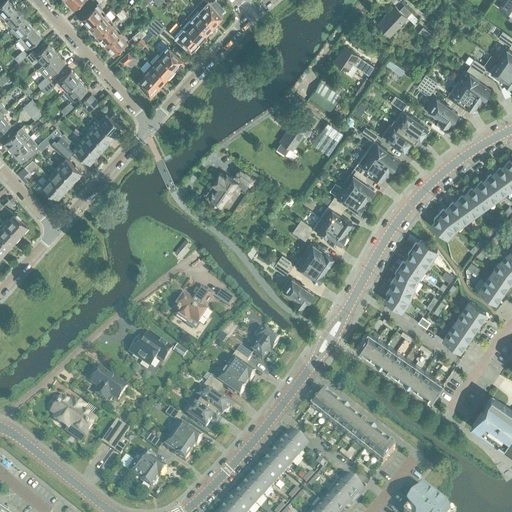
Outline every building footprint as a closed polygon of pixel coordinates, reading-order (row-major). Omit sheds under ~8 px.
[(0,18),(2,21),(17,7),(10,0),(5,0),(0,4),(0,18)] [(66,0),(73,8),(82,0),(66,0)] [(197,9),(215,25),(218,21),(219,22),(222,18),(221,17),(222,16),(221,15),(222,14),(221,13),(224,10),(215,0),(212,3),(211,2),(210,3),(209,2),(204,8),(200,5),(197,9)] [(511,0),(505,0),(500,8),(509,14),(508,15),(511,17),(511,14),(511,15),(511,14),(511,0)] [(90,27),(104,15),(99,9),(101,8),(97,4),(82,18),(90,27)] [(389,37),(412,13),(403,5),(399,10),(395,6),(377,24),(389,37)] [(25,16),(17,7),(2,21),(10,30),(14,27),(13,26),(25,16)] [(119,18),(125,12),(123,9),(116,14),(119,18)] [(197,9),(189,17),(207,33),(215,25),(197,9)] [(128,15),(125,12),(119,18),(121,21),(128,15)] [(112,23),(104,15),(90,27),(98,36),(112,23)] [(33,26),(25,16),(13,26),(14,27),(22,36),(33,26)] [(207,33),(189,17),(181,25),(199,41),(207,33)] [(155,18),(150,22),(161,32),(165,27),(155,18)] [(145,26),(142,29),(146,33),(149,30),(157,37),(161,32),(150,22),(145,26)] [(112,23),(98,36),(106,45),(120,32),(112,23)] [(199,41),(181,25),(173,35),(191,51),(199,41)] [(41,35),(33,26),(22,36),(30,45),(41,35)] [(430,32),(423,27),(419,32),(426,37),(430,32)] [(146,33),(142,29),(132,37),(135,40),(131,44),(132,46),(136,42),(137,42),(138,41),(142,38),(146,34),(146,33)] [(120,32),(106,45),(114,54),(128,41),(120,32)] [(499,37),(511,45),(511,42),(511,38),(503,32),(499,37)] [(33,50),(28,55),(15,67),(18,70),(22,66),(23,67),(31,60),(34,64),(40,59),(44,64),(56,52),(48,43),(36,54),(33,50)] [(361,43),(357,50),(363,54),(363,53),(370,58),(376,62),(380,56),(374,52),(373,53),(366,48),(367,46),(361,43)] [(160,56),(175,69),(183,60),(169,47),(160,56)] [(335,61),(348,70),(346,72),(352,76),(358,67),(368,75),(374,67),(344,47),(335,61)] [(497,59),(500,61),(511,69),(511,52),(505,47),(501,53),(497,59)] [(15,67),(28,55),(24,50),(15,58),(18,62),(14,66),(15,67)] [(56,52),(44,64),(39,68),(46,77),(37,84),(42,89),(51,81),(47,77),(65,62),(56,52)] [(133,58),(132,57),(128,52),(119,60),(124,66),(127,63),(131,67),(135,64),(131,60),(133,58)] [(511,85),(511,83),(511,69),(500,61),(497,59),(496,59),(490,55),(483,65),(484,66),(491,71),(496,75),(503,79),(503,80),(511,85)] [(160,56),(153,64),(167,77),(175,69),(160,56)] [(458,80),(457,80),(481,97),(483,98),(489,89),(475,79),(477,77),(476,77),(478,75),(484,66),(483,65),(475,60),(474,59),(467,70),(465,69),(458,80)] [(153,64),(145,73),(159,86),(167,77),(153,64)] [(67,90),(80,79),(71,69),(55,83),(59,87),(62,84),(67,90)] [(159,86),(145,73),(138,81),(150,96),(159,86)] [(426,74),(422,80),(434,88),(438,83),(426,74)] [(80,79),(67,90),(64,93),(72,102),(75,99),(88,88),(80,79)] [(422,80),(418,86),(430,94),(434,88),(422,80)] [(457,80),(450,91),(473,108),(475,105),(478,104),(480,102),(479,99),(481,97),(457,80)] [(51,81),(42,89),(45,93),(55,85),(51,81)] [(330,111),(331,110),(337,113),(340,108),(335,104),(340,96),(320,82),(310,97),(330,111)] [(361,94),(367,86),(362,83),(357,91),(361,94)] [(84,108),(95,98),(91,94),(80,104),(84,108)] [(395,96),(391,101),(403,110),(407,104),(395,96)] [(434,96),(426,108),(441,118),(439,120),(447,125),(451,120),(452,120),(457,113),(434,96)] [(95,98),(84,108),(88,113),(99,103),(95,98)] [(27,111),(36,103),(33,99),(23,107),(27,111)] [(61,110),(65,115),(74,107),(70,102),(61,110)] [(36,103),(27,111),(31,116),(40,108),(36,103)] [(40,108),(31,116),(35,120),(44,113),(40,108)] [(395,119),(395,120),(421,138),(423,135),(426,134),(428,132),(428,129),(428,128),(403,110),(396,120),(395,119)] [(98,122),(114,136),(122,127),(106,113),(98,122)] [(3,114),(0,116),(0,133),(12,124),(3,114)] [(114,136),(98,122),(93,118),(85,126),(90,131),(106,145),(114,136)] [(280,141),(282,142),(277,148),(284,154),(289,147),(293,150),(304,135),(307,136),(311,130),(295,119),(280,141)] [(390,124),(382,135),(404,151),(411,141),(415,143),(417,141),(419,138),(421,139),(421,138),(395,120),(391,125),(390,124)] [(328,123),(313,144),(329,155),(344,133),(328,123)] [(365,153),(389,169),(390,168),(391,169),(398,160),(386,152),(387,149),(374,140),(378,135),(366,127),(362,132),(374,140),(365,153)] [(90,131),(85,137),(75,128),(73,131),(82,140),(82,139),(98,154),(106,145),(90,131)] [(26,140),(18,131),(5,142),(13,151),(26,140)] [(56,141),(65,149),(70,144),(67,142),(68,140),(62,134),(56,141)] [(30,136),(26,140),(13,151),(22,161),(28,155),(30,157),(31,156),(33,158),(42,150),(42,149),(50,141),(51,142),(55,139),(54,138),(51,135),(48,138),(46,136),(38,144),(30,136)] [(55,139),(51,142),(53,144),(52,145),(61,154),(65,149),(56,141),(55,139)] [(82,139),(82,140),(74,149),(90,163),(98,154),(82,139)] [(389,169),(365,153),(358,162),(359,162),(355,168),(367,176),(370,171),(382,179),(384,176),(385,176),(386,176),(387,175),(388,174),(388,173),(388,172),(388,171),(388,170),(389,169)] [(58,166),(74,181),(75,180),(79,176),(78,176),(82,172),(66,157),(58,166)] [(65,190),(49,176),(32,160),(24,167),(29,172),(34,168),(46,179),(38,188),(48,197),(51,199),(55,198),(56,197),(57,199),(65,190)] [(511,186),(511,172),(504,165),(502,168),(501,167),(500,167),(499,167),(495,172),(510,186),(511,187),(511,186)] [(74,181),(58,166),(49,176),(65,190),(74,181)] [(213,194),(210,197),(222,206),(238,183),(240,179),(250,186),(255,178),(240,168),(235,175),(233,179),(226,174),(225,176),(221,173),(216,180),(218,180),(215,184),(214,183),(212,185),(216,188),(214,192),(213,191),(212,193),(213,194)] [(355,168),(343,184),(365,199),(367,196),(368,197),(374,189),(363,181),(367,176),(355,168)] [(490,174),(485,179),(500,193),(502,194),(510,186),(495,172),(492,175),(491,174),(490,174)] [(480,181),(476,186),(491,199),(493,201),(500,193),(485,179),(483,182),(482,181),(481,181),(480,181)] [(365,199),(343,184),(332,201),(343,208),(347,203),(359,211),(364,203),(363,203),(365,199)] [(471,188),(466,193),(481,206),(483,208),(491,199),(476,186),(473,188),(472,187),(471,188)] [(461,195),(457,200),(472,213),(474,215),(481,206),(466,193),(464,196),(463,195),(462,195),(461,195)] [(452,201),(447,207),(462,220),(464,222),(472,213),(457,200),(454,202),(454,201),(453,201),(452,201)] [(328,206),(321,215),(345,231),(345,230),(346,230),(347,230),(348,229),(349,228),(350,227),(350,226),(350,225),(350,224),(351,222),(339,214),(343,208),(332,201),(328,206)] [(462,220),(447,207),(445,209),(444,209),(443,208),(443,209),(438,213),(455,229),(462,220)] [(8,218),(4,222),(20,236),(29,226),(21,219),(23,217),(18,213),(17,215),(15,213),(9,219),(8,218)] [(455,229),(438,213),(434,218),(434,219),(434,220),(435,221),(432,224),(447,237),(455,229)] [(345,231),(321,215),(313,228),(301,220),(297,226),(309,234),(313,228),(326,238),(328,235),(340,244),(346,234),(344,232),(345,231)] [(20,236),(4,222),(0,226),(0,235),(11,245),(20,236)] [(490,228),(493,232),(498,227),(495,223),(490,228)] [(305,240),(309,234),(297,226),(293,231),(305,240)] [(493,232),(490,228),(485,233),(489,237),(493,232)] [(0,252),(2,255),(11,245),(0,235),(0,252)] [(415,242),(412,247),(430,260),(437,250),(420,239),(418,242),(417,242),(416,242),(415,242)] [(474,245),(478,249),(482,244),(479,240),(474,245)] [(175,252),(179,256),(186,247),(182,243),(175,252)] [(303,254),(325,269),(333,258),(325,252),(311,243),(303,254)] [(478,249),(474,245),(470,250),(473,254),(478,249)] [(430,260),(412,247),(408,253),(408,254),(409,255),(407,258),(424,269),(430,260)] [(507,253),(501,263),(511,270),(511,256),(509,254),(507,253)] [(325,269),(303,254),(296,265),(310,274),(310,275),(318,281),(324,273),(323,272),(325,269)] [(282,255),(278,261),(290,269),(294,263),(282,255)] [(424,269),(407,258),(405,261),(404,260),(403,260),(402,261),(399,266),(417,279),(424,269)] [(286,275),(290,269),(278,261),(274,267),(286,275)] [(511,270),(501,263),(499,261),(492,271),(509,283),(511,280),(511,270)] [(417,279),(399,266),(395,271),(395,272),(395,273),(396,273),(395,276),(411,288),(417,279)] [(492,271),(485,281),(505,294),(509,289),(509,288),(508,287),(507,286),(509,283),(492,271)] [(411,288),(395,276),(391,282),(391,283),(392,284),(390,287),(407,299),(413,289),(411,288)] [(303,305),(306,300),(307,300),(313,293),(290,277),(282,289),(296,298),(295,300),(303,305)] [(505,294),(485,281),(479,291),(496,303),(499,299),(500,300),(501,300),(501,299),(505,294)] [(407,299),(390,287),(386,292),(386,293),(387,294),(388,295),(385,299),(402,310),(409,300),(407,299)] [(221,291),(215,299),(228,308),(233,300),(221,291)] [(211,303),(198,292),(191,300),(185,296),(180,303),(178,301),(172,308),(174,310),(171,313),(175,316),(172,319),(183,328),(186,325),(193,330),(204,316),(202,314),(211,303)] [(463,310),(481,323),(485,318),(485,317),(485,316),(484,315),(486,312),(470,300),(463,310)] [(463,310),(456,319),(473,331),(475,328),(476,328),(477,329),(478,328),(481,323),(463,310)] [(422,316),(419,322),(426,327),(430,322),(422,316)] [(473,331),(456,319),(450,329),(469,342),(472,337),(472,336),(472,335),(471,334),(473,331)] [(261,342),(253,354),(262,360),(270,349),(272,351),(279,341),(260,328),(253,337),(261,342)] [(469,342),(450,329),(443,339),(460,350),(462,346),(463,347),(464,347),(465,347),(469,342)] [(366,355),(377,338),(368,331),(356,348),(357,349),(357,350),(358,351),(359,352),(360,352),(361,352),(362,352),(366,355)] [(221,333),(216,340),(222,344),(227,337),(221,333)] [(150,368),(160,353),(167,358),(172,350),(149,335),(144,342),(140,339),(134,346),(133,347),(130,350),(131,352),(129,354),(150,368)] [(387,344),(377,338),(366,355),(375,361),(387,344)] [(216,350),(220,345),(214,340),(210,346),(216,350)] [(387,344),(375,361),(384,367),(396,351),(387,344)] [(187,353),(177,346),(173,352),(183,359),(187,353)] [(235,354),(247,363),(252,357),(240,348),(235,354)] [(396,351),(384,367),(394,374),(405,357),(396,351)] [(244,368),(247,363),(235,354),(224,371),(246,386),(248,383),(249,384),(255,375),(244,368)] [(415,364),(405,357),(394,374),(403,381),(415,364)] [(415,364),(403,381),(413,387),(424,370),(415,364)] [(434,377),(424,370),(413,387),(422,394),(434,377)] [(103,371),(96,381),(104,387),(99,394),(110,402),(115,395),(123,400),(130,390),(103,371)] [(211,378),(207,383),(219,391),(222,386),(239,398),(245,390),(244,389),(246,386),(224,371),(217,381),(211,378)] [(444,384),(434,377),(422,394),(426,396),(426,397),(426,398),(427,398),(427,399),(428,400),(429,400),(430,400),(431,400),(432,400),(444,384)] [(207,392),(201,401),(200,401),(221,415),(220,416),(222,417),(224,413),(226,413),(227,412),(228,412),(228,411),(229,410),(229,409),(229,408),(228,407),(229,406),(215,397),(219,391),(207,383),(203,389),(207,392)] [(324,392),(324,393),(322,392),(310,408),(319,415),(332,399),(328,396),(328,395),(328,394),(327,394),(327,393),(326,393),(326,392),(325,392),(324,392)] [(496,442),(498,442),(504,446),(511,434),(511,410),(494,398),(488,406),(486,406),(485,407),(473,424),(475,425),(478,428),(493,438),(493,440),(496,442)] [(71,427),(78,431),(85,436),(97,417),(74,401),(72,405),(61,399),(56,406),(54,405),(50,410),(52,412),(51,413),(56,417),(53,420),(68,430),(71,427)] [(332,399),(319,415),(328,422),(341,406),(332,399)] [(200,401),(201,401),(200,400),(196,406),(195,405),(187,417),(205,429),(212,419),(216,422),(220,416),(221,415),(200,401)] [(350,413),(341,406),(328,422),(337,429),(350,413)] [(170,410),(166,416),(177,424),(182,418),(170,410)] [(359,420),(350,413),(337,429),(346,436),(359,420)] [(359,420),(346,436),(355,443),(368,427),(359,420)] [(117,422),(104,440),(102,443),(120,456),(128,444),(122,440),(129,430),(117,422)] [(181,425),(173,436),(193,450),(195,447),(196,448),(201,440),(181,425)] [(368,427),(355,443),(364,451),(377,435),(368,427)] [(377,435),(364,451),(373,458),(386,442),(377,435)] [(193,450),(173,436),(165,448),(185,461),(193,450)] [(285,438),(281,443),(298,457),(305,448),(290,436),(287,440),(285,438)] [(151,437),(147,443),(159,451),(163,445),(151,437)] [(386,442),(373,458),(382,465),(395,449),(394,448),(394,447),(393,446),(393,445),(392,444),(391,444),(390,444),(389,445),(386,442)] [(279,450),(277,453),(292,465),(298,457),(281,443),(277,448),(279,450)] [(272,458),(269,461),(285,473),(291,465),(292,466),(292,465),(277,453),(275,452),(271,457),(272,458)] [(146,453),(138,463),(138,464),(158,477),(158,478),(159,479),(166,470),(154,462),(155,459),(146,453)] [(138,464),(138,463),(134,460),(126,472),(150,489),(152,486),(153,486),(154,486),(155,485),(155,484),(156,484),(156,483),(156,482),(156,481),(156,480),(158,478),(158,477),(138,464)] [(265,466),(262,469),(278,481),(284,473),(284,474),(285,473),(269,461),(268,460),(264,465),(265,466)] [(323,462),(319,466),(323,470),(327,465),(323,462)] [(278,481),(262,469),(261,468),(257,473),(257,474),(255,477),(270,489),(277,481),(277,482),(278,481)] [(250,482),(248,485),(263,497),(269,489),(270,490),(270,489),(255,477),(254,476),(249,482),(250,482)] [(344,478),(337,487),(354,501),(358,496),(356,494),(359,491),(344,478)] [(263,497),(248,485),(246,484),(242,490),(243,490),(241,493),(256,505),(262,498),(263,498),(263,497)] [(330,494),(329,495),(344,507),(345,508),(348,504),(350,506),(354,501),(337,487),(331,495),(330,494)] [(452,511),(451,511),(443,504),(424,489),(417,497),(415,497),(413,498),(409,503),(408,505),(410,507),(405,511),(452,511)] [(256,505),(241,493),(239,492),(235,498),(236,498),(233,501),(247,511),(249,511),(255,506),(256,505)] [(323,502),(322,503),(332,511),(341,511),(343,511),(342,510),(344,507),(329,495),(323,502)] [(247,511),(233,501),(232,500),(228,506),(229,506),(226,509),(229,511),(247,511)] [(316,510),(314,511),(315,511),(332,511),(322,503),(316,510)]
